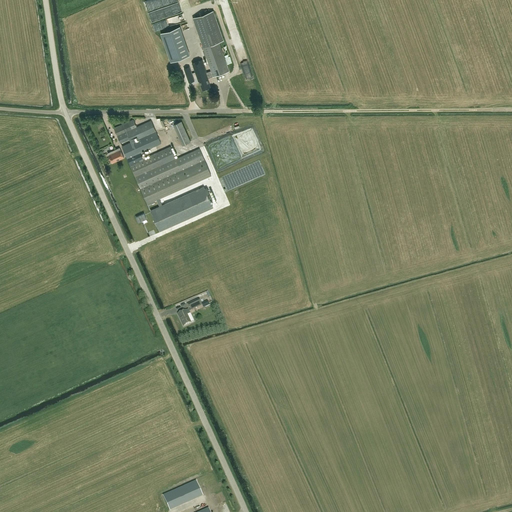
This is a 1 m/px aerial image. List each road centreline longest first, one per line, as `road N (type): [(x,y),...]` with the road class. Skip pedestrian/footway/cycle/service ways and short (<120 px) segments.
road 1 (unclassified): [(245,511),(65,112)]
road 2 (track): [(511,109),(219,111)]
road 3 (unclassified): [(65,112),(219,111)]
